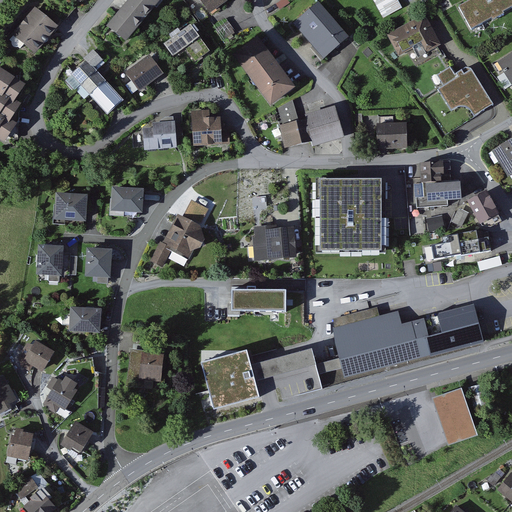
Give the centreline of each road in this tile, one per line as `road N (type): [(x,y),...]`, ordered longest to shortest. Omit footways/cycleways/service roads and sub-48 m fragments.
road 1 (residential): [(107,0),(57,59),(39,96),(36,118),(48,143),(86,152),(153,106),(212,96),(233,110),(261,161)]
road 2 (secondary): [(511,354),(209,435),(128,475)]
road 3 (residential): [(128,475),(109,434),(112,338),(139,244),(184,183),(261,161)]
road 4 (residential): [(349,166),(341,103),(265,25),(258,0)]
